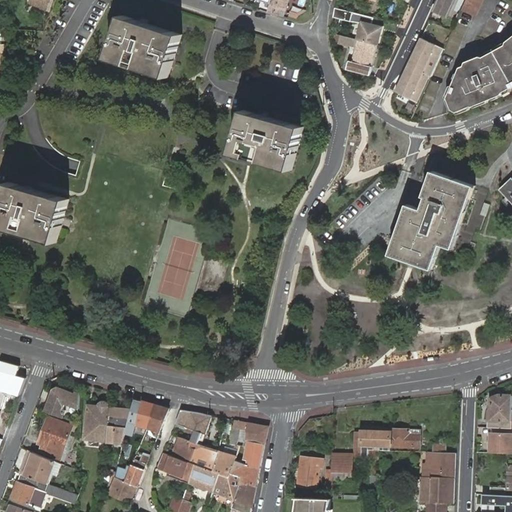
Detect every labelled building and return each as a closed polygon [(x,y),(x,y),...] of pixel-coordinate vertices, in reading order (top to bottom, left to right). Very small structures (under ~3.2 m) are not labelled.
[(272,0),(271,3),(268,12),(284,16),(289,0),(272,0)] [(465,0),(462,9),(475,16),(482,0),(465,0)] [(353,12),(336,8),(334,17),(351,21),(353,12)] [(160,69),(158,74),(168,77),(174,61),(182,35),(124,16),(110,58),(120,61),(121,57),(160,69)] [(358,39),(378,44),(383,27),(363,22),(358,39)] [(358,39),(342,36),(340,42),(357,46),(353,62),(351,68),(371,74),(378,44),(358,39)] [(423,39),(420,44),(442,55),(444,49),(423,39)] [(511,40),(509,43),(510,45),(483,60),(482,58),(468,64),(469,66),(464,68),(453,97),(457,107),(461,108),(474,102),(476,103),(503,91),(505,88),(510,85),(506,78),(511,74),(511,40)] [(409,66),(397,91),(413,101),(417,103),(430,76),(432,77),(442,55),(420,44),(419,44),(409,66)] [(120,61),(158,74),(160,69),(121,57),(120,61)] [(409,109),(417,113),(420,104),(417,103),(413,101),(409,109)] [(284,162),(283,167),(292,170),(304,127),(245,110),(238,136),(233,153),(243,156),(245,151),(284,162)] [(243,156),(283,167),(284,162),(245,151),(243,156)] [(476,186),(474,185),(437,171),(434,170),(430,183),(425,196),(420,194),(416,206),(412,205),(411,204),(409,204),(400,229),(399,233),(391,254),(394,255),(410,261),(415,262),(432,268),(434,269),(443,244),(451,247),(452,247),(454,248),(464,223),(472,198),(476,186)] [(511,177),(500,189),(507,197),(509,200),(511,202),(511,177)] [(48,235),(47,239),(57,242),(70,199),(36,190),(11,182),(0,218),(0,225),(8,228),(9,223),(48,235)] [(8,228),(47,239),(48,235),(9,223),(8,228)] [(30,368),(3,360),(0,367),(0,383),(22,390),(30,368)] [(51,405),(48,412),(65,418),(67,412),(63,410),(66,403),(81,408),(82,394),(76,392),(76,393),(58,387),(54,389),(49,405),(51,405)] [(488,427),(511,428),(511,421),(511,395),(500,394),(500,395),(499,395),(495,396),(494,397),(491,398),(491,408),(490,408),(489,410),(488,427)] [(143,401),(135,399),(133,409),(129,423),(137,425),(149,428),(156,405),(143,401)] [(108,437),(111,408),(110,408),(110,407),(110,406),(109,406),(109,405),(109,404),(109,403),(108,403),(108,402),(102,402),(101,403),(100,403),(100,404),(100,405),(99,405),(99,406),(98,406),(97,410),(89,409),(85,439),(99,441),(100,436),(108,437)] [(170,408),(156,405),(149,428),(161,431),(170,408)] [(107,442),(107,444),(124,444),(129,423),(133,409),(112,407),(111,408),(108,437),(107,442)] [(200,413),(182,410),(177,424),(197,431),(194,438),(188,436),(187,439),(193,441),(199,444),(203,433),(206,434),(207,434),(211,421),(213,415),(200,413)] [(65,450),(70,435),(74,425),(49,416),(39,443),(43,445),(40,451),(61,459),(65,450)] [(249,423),(235,420),(234,430),(240,431),(241,429),(248,430),(249,423)] [(239,451),(238,456),(230,477),(242,482),(257,487),(269,427),(249,423),(248,430),(245,441),(248,442),(247,446),(240,445),(239,451)] [(161,431),(149,428),(147,433),(159,436),(161,431)] [(387,450),(391,451),(391,446),(420,447),(420,430),(407,430),(406,430),(403,430),(402,430),(391,429),(391,431),(363,431),(362,444),(362,457),(369,457),(370,450),(379,450),(387,450)] [(240,431),(234,430),(230,444),(234,444),(238,445),(240,431)] [(199,444),(192,462),(197,464),(214,470),(221,451),(221,450),(219,449),(203,444),(203,443),(206,434),(203,433),(199,444)] [(490,453),(511,453),(511,434),(490,433),(490,453)] [(187,439),(173,434),(170,441),(179,444),(175,456),(190,461),(192,462),(199,444),(193,441),(187,439)] [(73,437),(70,435),(65,450),(68,451),(73,437)] [(434,451),(447,451),(447,443),(434,443),(434,451)] [(147,465),(153,450),(146,448),(144,453),(140,462),(147,465)] [(379,460),(379,454),(379,450),(370,450),(369,457),(369,460),(377,460),(379,460)] [(35,453),(31,451),(22,474),(26,476),(38,480),(47,483),(51,473),(56,461),(35,453)] [(221,451),(214,470),(221,473),(230,477),(238,456),(221,451)] [(175,456),(165,452),(164,454),(160,462),(158,468),(170,472),(169,475),(190,483),(197,464),(192,462),(190,461),(175,456)] [(456,478),(457,453),(428,452),(427,463),(424,463),(423,477),(437,477),(456,478)] [(353,454),(333,454),(333,469),(333,473),(352,473),(353,473),(353,454)] [(298,485),(318,488),(321,467),(323,467),(324,459),(302,456),(298,485)] [(377,460),(369,460),(368,476),(369,476),(376,476),(377,460)] [(62,463),(56,461),(51,473),(57,475),(62,463)] [(197,464),(190,483),(198,485),(197,487),(206,490),(207,489),(214,492),(221,473),(214,470),(197,464)] [(125,481),(139,486),(145,470),(133,465),(125,481)] [(214,492),(212,497),(230,504),(226,511),(231,511),(232,508),(233,507),(242,482),(230,477),(221,473),(214,492)] [(22,474),(21,474),(12,498),(29,504),(35,487),(36,488),(38,480),(26,476),(22,474)] [(376,476),(369,476),(368,496),(367,500),(375,500),(376,476)] [(116,477),(109,494),(131,503),(139,486),(125,481),(116,477)] [(455,503),(456,478),(437,477),(423,477),(422,502),(436,502),(455,503)] [(49,484),(47,483),(38,480),(36,488),(35,487),(29,504),(40,508),(46,492),(49,484)] [(252,511),(257,487),(242,482),(233,507),(246,511),(252,511)] [(77,503),(79,495),(49,484),(46,492),(77,503)] [(491,494),(506,495),(506,488),(491,487),(491,494)] [(187,490),(184,498),(189,501),(193,492),(187,490)] [(491,494),(483,494),(483,503),(507,504),(506,511),(511,511),(511,495),(506,495),(491,494)] [(169,510),(173,511),(178,511),(184,498),(175,495),(169,510)] [(178,511),(188,511),(193,502),(189,501),(184,498),(178,511)] [(330,511),(331,509),(332,498),(302,498),(300,511),(330,511)] [(446,511),(447,503),(427,502),(426,511),(446,511)]
